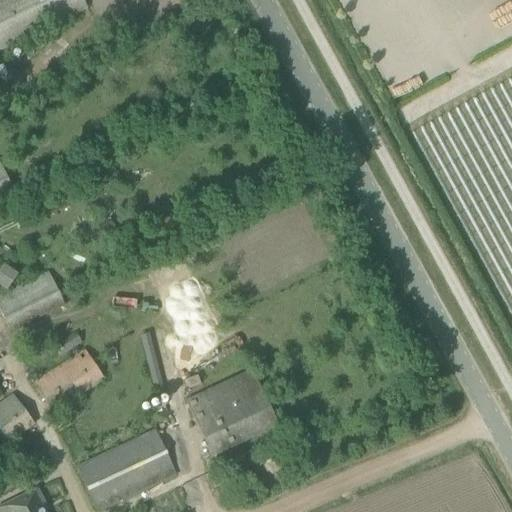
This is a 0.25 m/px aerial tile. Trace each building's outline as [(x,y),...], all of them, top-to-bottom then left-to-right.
[(0,0),(0,52),(70,19),(68,17),(86,8),(82,0),(0,0)] [(0,199),(13,194),(0,167),(0,199)] [(63,194),(70,209),(119,186),(112,171),(63,194)] [(2,268),(0,271),(0,286),(6,290),(15,277),(2,268)] [(0,312),(10,333),(64,308),(47,273),(0,295),(0,312)] [(74,335),(53,347),(59,357),(80,344),(74,335)] [(33,384),(53,415),(104,382),(83,350),(33,384)] [(277,426),(251,372),(185,403),(211,457),(277,426)] [(0,450),(33,427),(11,395),(0,403),(0,450)] [(175,474),(156,434),(77,471),(96,511),(175,474)] [(43,505),(36,491),(0,508),(0,511),(42,511),(39,506),(43,505)]
